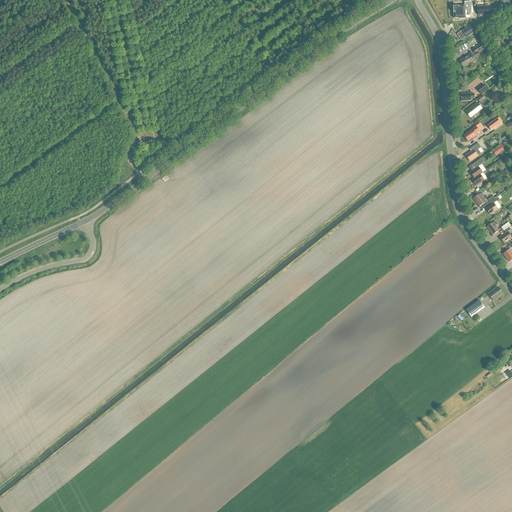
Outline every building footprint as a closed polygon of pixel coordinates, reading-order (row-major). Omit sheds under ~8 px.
[(471,1),(464,2),(456,3),(456,4),(453,4),(454,7),(453,7),(453,13),(454,13),(454,18),(459,18),(459,19),(465,18),(470,18),(470,13),(472,13),(471,1)] [(490,6),(477,7),(478,16),(491,14),(490,6)] [(466,37),(467,38),(480,28),(475,21),(468,26),(465,28),(461,31),(462,31),(457,35),(461,41),(466,37)] [(473,60),(478,57),(480,56),(478,54),(485,50),(482,44),(473,49),(474,52),(459,61),(463,68),(466,66),(467,67),(475,62),(473,60)] [(478,91),(481,95),(485,92),(488,90),(483,84),(477,89),(478,91)] [(480,103),(485,99),(482,95),(477,100),(480,103)] [(464,113),(476,103),(474,101),(462,110),(464,113)] [(482,109),(477,103),(466,112),(471,118),(482,109)] [(497,119),(487,126),(491,130),(500,124),(497,119)] [(464,136),(468,142),(472,138),(473,139),(477,136),(476,134),(479,131),(476,126),(472,129),(472,130),(464,136)] [(478,150),(481,148),(478,143),(470,149),(472,151),(465,155),(470,162),(478,156),(481,154),(478,150)] [(501,146),(493,152),(496,156),(504,150),(501,146)] [(476,168),(470,172),(474,178),(472,180),(472,181),(480,175),(483,173),(478,167),(481,165),(479,162),(474,166),(476,168)] [(484,181),(480,175),(472,181),(476,186),(482,183),(483,185),(489,181),(487,179),(484,181)] [(485,203),(480,194),(473,199),(479,207),(485,203)] [(497,201),(495,199),(490,202),(492,204),(486,209),(490,215),(499,209),(494,203),(497,201)] [(493,222),(487,227),(493,235),(499,231),(496,226),(497,225),(497,224),(495,222),(494,222),(494,223),(493,222)] [(508,223),(501,228),(504,231),(509,228),(509,227),(510,226),(508,223)] [(505,233),(499,237),(504,244),(511,237),(508,232),(511,230),(509,228),(504,231),(505,233)] [(511,248),(503,254),(509,262),(511,260),(511,248)] [(498,297),(503,293),(499,288),(498,289),(496,287),(488,294),(493,301),(499,297),(498,297)] [(480,312),(477,307),(481,304),(479,301),(466,310),(472,318),(480,312)]
